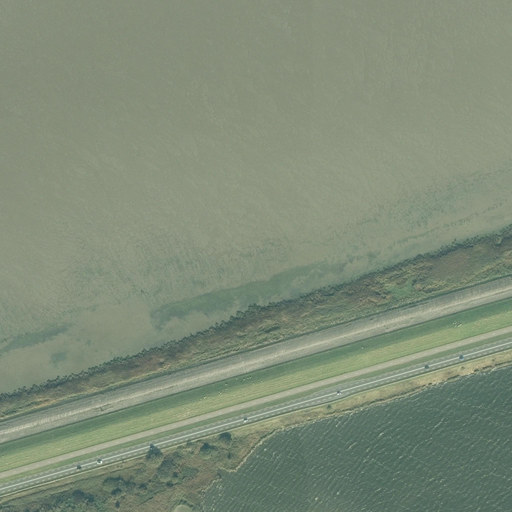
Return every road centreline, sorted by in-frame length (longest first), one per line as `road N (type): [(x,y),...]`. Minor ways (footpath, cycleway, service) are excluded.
road 1 (unclassified): [(0,476),(511,328)]
road 2 (primary): [(0,489),(511,342)]
